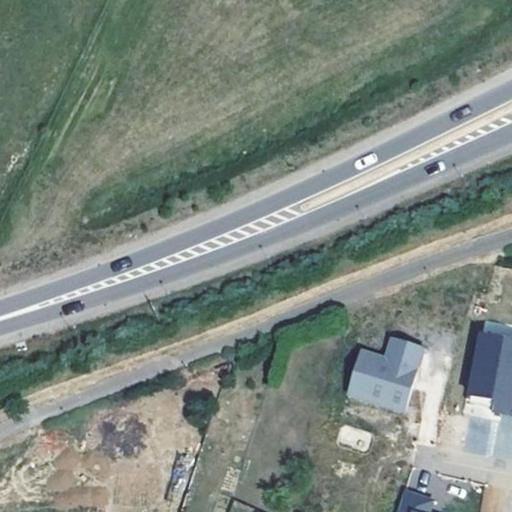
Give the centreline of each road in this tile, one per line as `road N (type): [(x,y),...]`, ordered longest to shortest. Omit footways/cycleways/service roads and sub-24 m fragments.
road 1 (primary): [(0,317),(275,217)]
road 2 (primary): [(511,88),(275,217)]
road 3 (primary): [(275,217),(511,131)]
